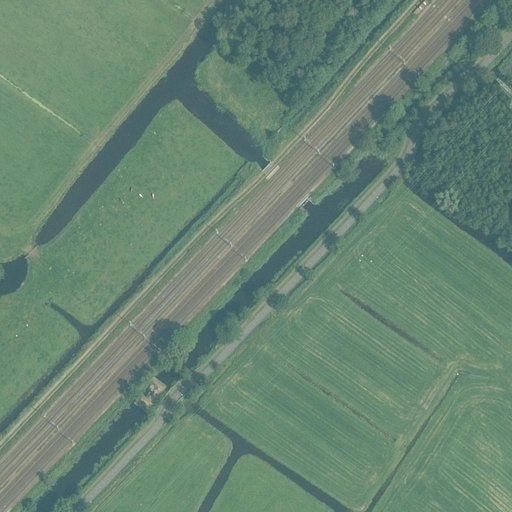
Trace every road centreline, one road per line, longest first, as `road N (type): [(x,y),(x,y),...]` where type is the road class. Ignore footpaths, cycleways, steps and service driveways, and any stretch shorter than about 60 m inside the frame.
road 1 (track): [(0,451),(423,0)]
road 2 (track): [(215,0),(18,239),(27,249)]
